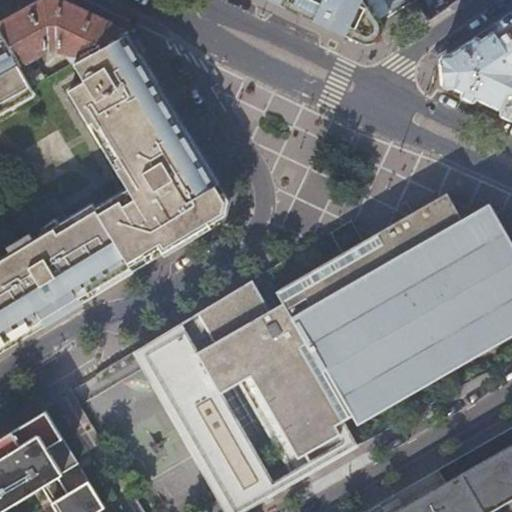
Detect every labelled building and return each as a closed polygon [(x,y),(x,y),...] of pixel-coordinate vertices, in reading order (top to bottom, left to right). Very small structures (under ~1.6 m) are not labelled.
[(45,1),(0,25),(0,27),(22,66),(45,52),(48,56),(52,55),(52,48),(58,48),(67,53),(75,62),(127,31),(60,0),(45,1)] [(272,0),(332,28),(365,43),(367,43),(371,43),(375,42),(378,39),(381,36),(383,31),(384,28),(383,25),(381,20),(413,0),(272,0)] [(511,11),(443,58),(445,70),(446,83),(511,113),(511,11)] [(0,27),(0,113),(3,112),(0,107),(0,104),(33,86),(22,66),(0,27)] [(0,343),(7,339),(6,337),(12,333),(14,335),(29,326),(32,331),(95,293),(92,288),(107,279),(129,266),(133,271),(226,214),(229,200),(147,64),(127,31),(75,62),(86,81),(68,91),(127,189),(94,209),(71,222),(68,217),(65,219),(49,229),(0,259),(0,343)] [(0,104),(0,107),(3,112),(37,93),(33,86),(0,104)] [(462,218),(447,193),(364,241),(358,245),(346,226),(331,234),(343,253),(337,257),(345,271),(390,347),(415,391),(474,357),(489,349),(511,335),(511,242),(490,203),(462,218)] [(71,222),(94,209),(91,204),(68,217),(71,222)] [(46,223),(49,229),(65,219),(62,213),(46,223)] [(364,241),(353,222),(346,226),(358,245),(364,241)] [(272,311),(252,279),(133,352),(225,511),(244,511),(271,497),(213,397),(229,387),(277,470),(332,438),(327,429),(334,425),(343,420),(348,429),(415,391),(390,347),(345,271),(337,257),(278,291),(286,303),(272,311)] [(92,288),(95,293),(133,271),(129,266),(107,279),(92,288)] [(0,343),(0,350),(32,331),(29,326),(14,335),(12,333),(6,337),(7,339),(0,343)] [(0,511),(0,510),(44,484),(59,511),(96,511),(105,507),(88,480),(67,492),(58,476),(78,464),(46,410),(0,438),(0,511)] [(277,470),(287,487),(350,451),(334,425),(327,429),(332,438),(277,470)] [(511,443),(392,511),(483,511),(511,496),(511,443)]
